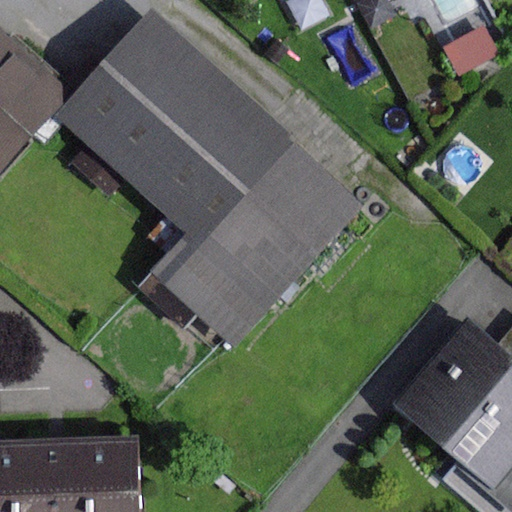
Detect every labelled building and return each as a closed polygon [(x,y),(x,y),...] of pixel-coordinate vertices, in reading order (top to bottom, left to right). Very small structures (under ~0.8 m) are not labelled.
[(511,30),(505,17),(461,40),(476,69),(511,50),(511,30)] [(174,18),(92,109),(221,224),(181,267),(258,336),(379,201),(174,18)] [(54,121),(64,129),(90,100),(0,22),(0,151),(16,165),(54,121)] [(511,511),(511,337),(491,320),(425,400),(483,449),(459,477),(502,511),(511,511)] [(152,511),(150,442),(0,447),(0,511),(152,511)]
